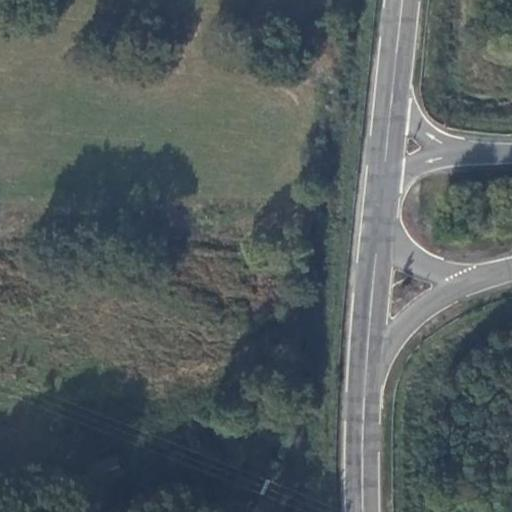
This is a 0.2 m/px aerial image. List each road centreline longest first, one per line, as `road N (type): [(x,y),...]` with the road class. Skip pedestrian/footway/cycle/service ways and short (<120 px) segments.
road 1 (secondary): [(365,363),(365,511)]
road 2 (secondary): [(403,0),(386,141)]
road 3 (secondary): [(377,231),(365,363)]
road 4 (trunk): [(365,363),(464,283)]
road 5 (trunk): [(511,153),(386,141)]
